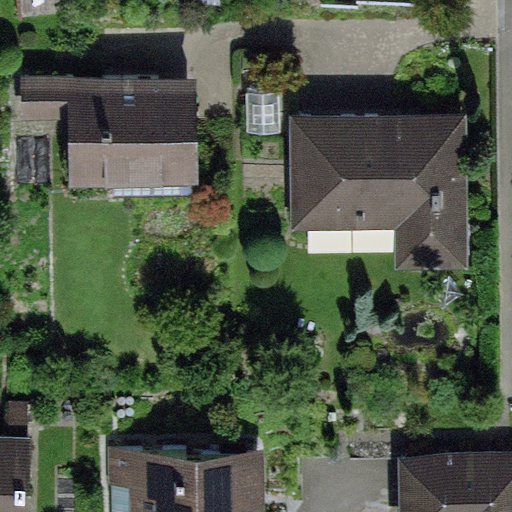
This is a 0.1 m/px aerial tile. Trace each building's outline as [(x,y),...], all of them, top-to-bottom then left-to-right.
[(206,88),(71,89),(72,206),(207,205),(206,88)] [(279,91),(250,92),(251,131),(280,130),(279,91)] [(472,111),(315,114),(318,246),(474,242),(472,111)] [(44,142),(15,143),(16,182),(46,181),(44,142)] [(44,511),(47,443),(0,441),(0,511),(44,511)] [(268,511),(266,444),(135,449),(136,511),(268,511)] [(511,511),(511,453),(425,455),(426,511),(511,511)]
